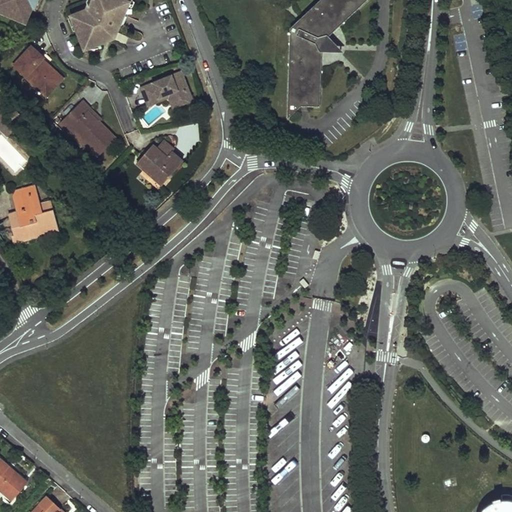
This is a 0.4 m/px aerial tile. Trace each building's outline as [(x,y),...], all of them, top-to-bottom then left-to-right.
[(0,0),(0,6),(7,9),(6,13),(25,21),(30,24),(40,0),(0,0)] [(87,0),(87,2),(90,10),(87,12),(87,11),(72,17),(85,49),(106,40),(103,32),(111,29),(114,30),(116,31),(119,31),(120,28),(118,25),(129,0),(87,0)] [(320,0),(291,28),(288,119),(301,106),(320,107),(322,50),(322,43),(328,37),(367,0),(320,0)] [(113,37),(111,31),(114,30),(111,29),(103,32),(106,40),(113,37)] [(322,50),(341,51),(328,37),(322,43),(322,50)] [(45,66),(40,61),(42,59),(44,56),(42,54),(40,56),(33,49),(35,47),(33,45),(14,65),(26,75),(24,77),(34,86),(37,83),(46,92),(61,77),(47,64),(45,66)] [(42,54),(35,47),(33,49),(40,56),(42,54)] [(188,99),(178,75),(175,73),(136,88),(140,97),(152,93),(154,99),(161,96),(163,100),(163,101),(168,99),(174,101),(176,107),(186,103),(188,99)] [(64,78),(62,76),(61,77),(46,92),(37,83),(34,86),(46,97),(64,78)] [(152,93),(140,97),(144,107),(163,100),(161,96),(154,99),(152,93)] [(20,119),(0,99),(0,121),(9,130),(20,119)] [(168,99),(163,101),(167,111),(176,107),(174,101),(168,99)] [(101,119),(83,101),(78,107),(86,114),(88,113),(98,122),(99,121),(101,119)] [(86,114),(78,107),(61,125),(76,139),(81,134),(87,140),(101,154),(116,138),(99,121),(98,122),(88,113),(86,114)] [(0,126),(6,133),(9,130),(0,121),(0,126)] [(81,134),(76,139),(82,145),(84,143),(87,140),(81,134)] [(87,140),(84,143),(98,157),(101,154),(87,140)] [(160,189),(186,162),(164,140),(157,147),(155,145),(135,165),(160,189)] [(41,205),(36,186),(28,188),(35,211),(42,209),(41,205)] [(17,190),(14,197),(17,212),(19,219),(11,221),(15,236),(23,234),(24,237),(59,227),(52,202),(41,205),(42,209),(35,211),(28,188),(17,190)] [(19,219),(17,212),(9,214),(11,221),(19,219)] [(23,234),(15,236),(17,243),(25,241),(60,232),(59,227),(24,237),(23,234)] [(0,492),(15,505),(30,487),(0,461),(0,492)] [(511,511),(511,499),(511,500),(505,499),(500,500),(495,501),(491,503),(486,506),(483,509),(480,511),(511,511)] [(61,511),(49,500),(38,511),(61,511)]
